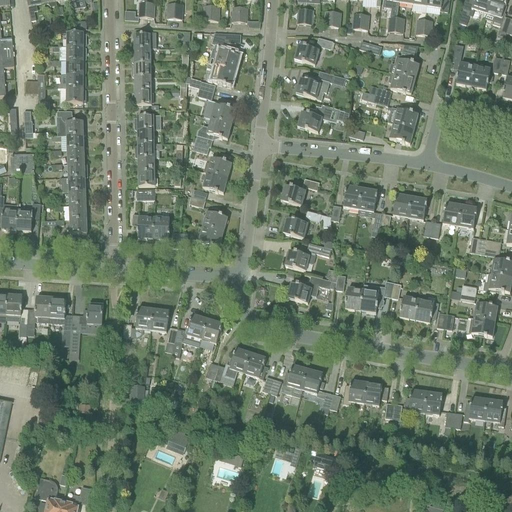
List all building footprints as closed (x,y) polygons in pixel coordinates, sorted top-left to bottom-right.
[(0,0),(0,8),(10,8),(9,0),(0,0)] [(40,0),(25,0),(28,9),(29,15),(31,24),(36,23),(34,14),(33,8),(34,8),(42,7),(40,0)] [(54,0),(40,0),(42,7),(47,5),(50,10),(56,8),(56,4),(54,0)] [(362,0),(362,2),(376,2),(376,9),(381,9),(381,0),(362,0)] [(384,0),(384,2),(383,2),(382,10),(397,12),(398,5),(399,0),(384,0)] [(427,0),(413,0),(412,7),(426,9),(427,0)] [(427,0),(426,9),(440,11),(440,13),(447,15),(448,15),(450,1),(449,1),(449,2),(442,1),(442,0),(427,0)] [(486,16),(491,0),(474,0),(471,11),(486,16)] [(491,0),(486,16),(484,22),(492,24),(491,26),(500,29),(503,19),(505,19),(506,17),(502,16),(505,9),(506,6),(507,0),(505,0),(491,0)] [(146,20),(147,5),(139,5),(138,20),(146,20)] [(147,5),(146,20),(153,21),(154,6),(147,5)] [(174,22),(175,7),(167,6),(166,21),(174,22)] [(182,7),(175,7),(174,22),(182,22),(182,7)] [(211,24),(211,9),(204,8),(203,23),(211,24)] [(219,9),(211,9),(211,24),(218,24),(219,9)] [(239,25),(240,10),(232,10),(231,25),(239,25)] [(247,11),(240,10),(239,25),(246,26),(247,11)] [(463,11),(458,25),(466,27),(470,13),(463,11)] [(137,23),(137,13),(126,12),(125,22),(137,23)] [(298,12),(296,26),(311,28),(313,13),(298,12)] [(332,30),(333,15),(325,14),(324,29),(332,30)] [(333,15),(332,30),(339,30),(341,15),(333,15)] [(360,32),(361,17),(353,17),(352,30),(352,32),(360,32)] [(361,17),(360,32),(367,33),(369,18),(361,17)] [(503,19),(500,29),(497,38),(504,40),(506,36),(511,21),(505,19),(503,19)] [(395,35),(396,20),(389,20),(387,35),(395,35)] [(404,21),(396,20),(395,35),(402,36),(404,21)] [(423,38),(424,23),(417,22),(415,37),(423,38)] [(432,24),(424,23),(423,38),(431,39),(432,24)] [(86,32),(86,24),(74,24),(76,32),(86,32)] [(67,49),(67,50),(83,50),(85,50),(86,49),(86,43),(85,42),(83,42),(83,37),(83,35),(67,35),(67,49)] [(150,36),(150,37),(133,38),(134,52),(150,52),(150,51),(156,51),(155,36),(150,36)] [(213,36),(213,39),(211,46),(214,47),(211,58),(217,59),(214,68),(234,73),(236,67),(237,68),(240,59),(234,57),(234,56),(232,56),(233,53),(226,50),(227,46),(240,47),(240,38),(213,36)] [(1,42),(0,41),(0,55),(13,55),(12,40),(1,41),(1,42)] [(318,40),(315,52),(306,50),(306,49),(303,48),(303,49),(298,47),(293,62),(314,68),(319,53),(318,53),(319,49),(330,52),(333,45),(318,40)] [(361,44),(359,52),(379,58),(381,50),(361,44)] [(451,64),(451,65),(454,65),(455,62),(460,64),(463,49),(455,47),(451,64)] [(390,66),(388,75),(413,82),(415,76),(416,77),(419,68),(413,66),(418,49),(404,48),(401,59),(396,57),(394,67),(390,66)] [(49,50),(49,53),(52,53),(52,54),(59,54),(60,54),(60,52),(67,52),(66,63),(83,64),(85,64),(86,62),(86,57),(85,55),(83,55),(83,51),(83,50),(67,50),(67,49),(49,49),(49,50)] [(150,52),(134,52),(134,58),(133,58),(131,60),(131,63),(133,64),(134,64),(134,66),(150,66),(150,52)] [(13,55),(0,55),(0,69),(3,70),(14,70),(13,55)] [(499,76),(502,61),(495,60),(492,75),(499,76)] [(502,61),(499,76),(507,78),(510,63),(502,61)] [(454,65),(453,72),(458,73),(457,78),(456,78),(456,81),(455,87),(465,89),(465,87),(471,88),(475,69),(460,66),(460,64),(455,62),(454,65)] [(66,77),(83,78),(84,78),(86,76),(86,71),(84,69),(83,69),(83,64),(66,63),(66,77)] [(150,66),(134,66),(134,70),(133,70),(131,72),(131,77),(133,78),(134,78),(134,80),(151,80),(150,66)] [(208,75),(206,83),(217,86),(222,88),(223,87),(226,88),(226,87),(231,89),(234,79),(232,79),(234,73),(214,68),(212,76),(208,75)] [(475,69),(471,88),(477,90),(476,91),(486,93),(487,87),(488,88),(488,85),(490,85),(491,79),(489,79),(490,72),(475,69)] [(317,81),(317,82),(329,85),(343,89),(345,81),(319,74),(317,81)] [(413,82),(388,75),(390,76),(388,84),(389,85),(391,86),(390,92),(402,95),(402,96),(405,97),(405,96),(411,98),(413,88),(412,88),(413,82)] [(57,89),(57,91),(57,92),(60,92),(60,91),(66,91),(66,92),(83,92),(84,92),(86,90),(86,85),(84,84),(83,84),(83,78),(66,77),(60,78),(60,86),(57,89)] [(299,81),(295,96),(321,103),(323,95),(326,96),(329,85),(317,82),(317,81),(308,79),(307,82),(305,82),(299,81)] [(151,80),(134,80),(134,94),(151,94),(151,80)] [(511,101),(511,80),(506,80),(504,93),(503,92),(502,95),(503,96),(502,101),(511,103),(511,101)] [(201,84),(199,92),(213,96),(215,88),(201,84)] [(377,90),(375,98),(389,102),(391,94),(377,90)] [(83,92),(66,92),(66,106),(83,106),(83,92)] [(213,96),(199,92),(197,99),(211,103),(213,96)] [(151,94),(134,94),(134,100),(133,100),(132,101),(132,109),(151,108),(151,94)] [(389,102),(375,98),(373,105),(387,109),(389,102)] [(215,107),(210,122),(230,127),(231,121),(233,122),(235,112),(230,111),(230,110),(227,109),(227,110),(215,107)] [(301,115),(297,130),(317,136),(318,135),(320,127),(322,121),(322,122),(323,122),(323,121),(330,123),(330,121),(332,114),(335,115),(333,122),(336,123),(345,126),(346,125),(348,126),(348,115),(339,113),(321,108),(321,110),(315,109),(315,111),(315,112),(310,111),(309,116),(307,115),(305,115),(305,116),(301,115)] [(412,116),(413,115),(410,114),(410,113),(404,111),(403,113),(391,110),(387,125),(393,127),(412,132),(414,126),(415,127),(418,117),(412,116)] [(30,114),(23,114),(25,136),(25,141),(33,140),(33,136),(32,124),(31,124),(30,114)] [(72,124),(71,114),(56,114),(57,120),(61,120),(61,122),(64,125),(66,125),(66,130),(66,139),(83,139),(83,138),(84,138),(85,137),(85,131),(84,130),(83,130),(82,124),(72,124)] [(160,118),(153,118),(137,119),(137,133),(153,133),(160,132),(160,118)] [(198,133),(194,145),(209,149),(211,143),(212,144),(213,139),(219,140),(219,141),(222,142),(222,141),(227,142),(230,133),(228,133),(230,127),(210,122),(208,131),(204,130),(198,133)] [(393,127),(389,142),(401,145),(401,146),(404,147),(404,146),(410,147),(412,138),(411,138),(412,132),(393,127)] [(362,143),(365,135),(350,131),(348,139),(362,143)] [(153,133),(137,133),(137,147),(154,147),(153,133)] [(83,139),(66,139),(67,153),(83,153),(83,139)] [(209,149),(194,145),(192,153),(207,157),(209,149)] [(154,147),(137,147),(137,153),(136,153),(135,154),(135,159),(136,160),(138,160),(138,161),(154,161),(159,161),(159,153),(161,153),(161,147),(154,147)] [(84,167),(83,153),(67,153),(67,167),(84,167)] [(21,178),(34,177),(34,158),(10,158),(11,178),(17,178),(17,179),(21,179),(21,178)] [(154,161),(138,161),(138,175),(154,175),(154,161)] [(210,161),(206,176),(226,181),(227,175),(229,176),(231,166),(226,165),(226,164),(223,163),(223,164),(210,161)] [(84,167),(67,167),(68,181),(68,182),(84,181),(84,167)] [(154,175),(138,175),(138,189),(155,189),(154,175)] [(226,181),(206,176),(202,191),(215,194),(214,195),(218,196),(218,195),(223,196),(226,187),(224,187),(226,181)] [(68,181),(59,181),(59,182),(59,187),(62,187),(62,195),(68,195),(69,195),(85,195),(84,181),(68,182),(68,181)] [(317,193),(319,185),(304,182),(302,189),(317,193)] [(280,203),(301,209),(305,194),(299,192),(300,189),(296,188),(295,190),(292,189),(290,189),(290,190),(284,188),(280,203)] [(358,211),(361,193),(356,192),(356,190),(346,189),(345,194),(344,197),(345,197),(343,208),(358,211)] [(154,192),(151,192),(136,193),(136,204),(154,203),(154,192)] [(207,196),(192,192),(190,200),(205,203),(207,196)] [(367,194),(361,193),(358,211),(374,213),(376,202),(377,199),(376,199),(377,194),(367,192),(367,194)] [(85,195),(69,195),(69,209),(85,208),(85,195)] [(408,219),(411,201),(405,200),(406,199),(396,197),(395,202),(394,202),(394,205),(395,206),(393,216),(408,219)] [(0,198),(0,219),(1,219),(1,220),(2,220),(1,232),(10,233),(10,231),(16,232),(17,214),(18,208),(4,207),(4,199),(0,198)] [(205,203),(190,200),(188,207),(203,211),(205,203)] [(411,201),(408,219),(423,222),(425,211),(426,211),(426,208),(427,202),(417,201),(417,202),(411,201)] [(444,214),(442,225),(458,227),(461,209),(455,208),(455,207),(446,205),(445,211),(444,211),(444,214)] [(17,214),(16,232),(22,232),(22,234),(31,234),(32,222),(32,221),(39,222),(40,207),(32,207),(31,214),(17,214)] [(86,222),(85,208),(69,209),(70,223),(86,222)] [(338,224),(341,210),(333,208),(331,220),(330,223),(338,224)] [(467,210),(461,209),(458,227),(473,230),(475,219),(476,219),(476,216),(475,216),(476,211),(467,209),(467,210)] [(286,220),(282,236),(303,241),(308,222),(319,225),(320,223),(322,223),(322,230),(323,230),(323,229),(330,229),(331,229),(330,223),(331,220),(307,213),(305,221),(301,220),(301,221),(295,220),(294,222),(292,221),(292,222),(286,220)] [(206,215),(202,229),(222,235),(223,229),(225,230),(227,220),(222,219),(222,218),(219,217),(219,218),(206,215)] [(380,232),(383,217),(375,216),(373,230),(380,232)] [(383,217),(380,232),(388,233),(390,218),(383,217)] [(153,241),(154,220),(138,220),(137,233),(136,236),(137,236),(137,241),(147,242),(147,240),(153,241)] [(154,220),(153,241),(158,241),(158,242),(168,243),(169,221),(163,221),(154,220)] [(86,222),(70,223),(70,237),(69,237),(69,245),(80,244),(80,237),(87,236),(86,222)] [(430,240),(433,225),(425,224),(422,239),(430,240)] [(433,225),(430,240),(438,241),(440,227),(433,225)] [(222,235),(202,229),(198,244),(211,248),(210,249),(213,250),(214,249),(219,250),(221,241),(220,241),(222,235)] [(179,251),(180,236),(172,236),(172,251),(179,251)] [(180,236),(179,251),(187,252),(188,237),(180,236)] [(476,257),(479,242),(471,240),(469,255),(476,257)] [(486,243),(479,242),(476,257),(484,258),(485,250),(486,243)] [(486,243),(485,250),(499,253),(501,245),(486,243)] [(303,257),(297,255),(294,254),(294,255),(288,253),(284,269),(305,274),(307,266),(312,267),(315,256),(327,259),(329,252),(323,251),(323,250),(309,246),(307,254),(304,253),(303,257)] [(499,253),(485,250),(484,258),(498,260),(499,253)] [(491,277),(511,280),(511,275),(511,274),(511,264),(509,264),(506,263),(506,264),(493,262),(491,277)] [(511,280),(491,277),(488,276),(486,285),(484,285),(482,293),(495,295),(495,294),(501,295),(504,296),(504,295),(509,296),(511,286),(510,286),(511,280)] [(336,286),(335,293),(343,294),(345,279),(337,278),(337,279),(336,286)] [(304,289),(299,288),(299,287),(296,286),(296,287),(290,286),(286,301),(307,307),(310,298),(316,300),(318,289),(329,292),(331,285),(331,284),(327,283),(311,279),(309,286),(306,285),(304,289)] [(390,301),(393,286),(385,284),(383,299),(390,301)] [(400,287),(393,286),(390,301),(398,302),(400,287)] [(461,293),(460,295),(475,298),(476,290),(462,288),(462,289),(461,293)] [(360,313),(363,292),(347,290),(346,303),(345,303),(344,306),(345,306),(344,312),(354,313),(354,312),(360,313)] [(363,292),(360,313),(366,313),(366,315),(375,316),(376,311),(377,311),(377,308),(376,307),(378,295),(378,293),(372,292),(371,294),(363,292)] [(475,298),(460,295),(459,303),(474,305),(475,298)] [(6,318),(5,323),(19,324),(19,327),(27,327),(28,312),(22,312),(22,311),(21,311),(22,299),(13,298),(13,299),(7,299),(6,318)] [(403,299),(402,303),(401,312),(400,312),(399,315),(400,315),(399,320),(408,322),(409,321),(414,322),(418,302),(403,299)] [(418,302),(414,322),(420,323),(420,325),(429,326),(430,321),(431,321),(435,322),(438,307),(433,306),(435,300),(428,299),(427,302),(421,301),(419,302),(418,302)] [(27,327),(27,332),(34,332),(34,328),(35,325),(49,326),(49,321),(51,302),(44,302),(44,300),(36,300),(35,312),(34,312),(34,313),(28,312),(27,327)] [(49,321),(49,326),(63,327),(62,332),(71,333),(72,318),(64,318),(64,317),(65,317),(65,314),(66,302),(57,301),(57,302),(51,302),(49,321)] [(473,321),(493,325),(494,319),(496,319),(497,310),(492,309),(492,308),(489,307),(489,308),(476,306),(473,321)] [(71,333),(69,356),(76,356),(78,333),(86,334),(87,327),(93,327),(102,328),(102,325),(102,322),(103,308),(88,307),(87,313),(83,313),(83,319),(72,318),(71,333)] [(137,319),(135,331),(134,331),(134,332),(133,332),(133,333),(133,335),(135,335),(134,341),(138,341),(140,340),(142,338),(142,336),(143,333),(151,333),(153,313),(147,313),(147,311),(138,310),(137,315),(136,315),(136,318),(137,319)] [(159,314),(153,313),(151,333),(166,335),(168,322),(168,323),(169,319),(168,319),(169,314),(159,313),(159,314)] [(444,332),(446,317),(439,316),(436,331),(444,332)] [(174,346),(174,347),(171,359),(179,361),(181,348),(182,346),(199,351),(201,343),(207,323),(201,322),(202,320),(192,317),(191,323),(190,322),(189,325),(190,326),(188,331),(185,330),(184,333),(177,332),(174,346)] [(446,317),(444,332),(451,333),(454,318),(446,317)] [(468,320),(468,321),(470,321),(468,336),(471,336),(471,337),(473,337),(473,339),(483,341),(484,340),(486,340),(487,339),(492,340),(494,331),(492,330),(493,325),(473,321),(468,320)] [(207,323),(201,343),(216,347),(220,335),(221,332),(222,327),(213,324),(212,325),(207,323)] [(123,327),(123,342),(131,342),(131,327),(123,327)] [(174,346),(177,332),(170,330),(166,345),(174,346)] [(233,359),(230,369),(228,368),(224,381),(234,384),(237,374),(244,377),(250,357),(245,356),(245,354),(236,351),(234,356),(233,359)] [(256,359),(250,357),(244,377),(262,382),(265,374),(267,374),(268,371),(264,369),(265,366),(264,366),(266,361),(256,358),(256,359)] [(213,383),(217,369),(210,366),(206,381),(213,383)] [(285,381),(282,392),(281,395),(291,398),(292,394),(301,396),(301,393),(307,374),(301,372),(301,371),(292,368),(291,373),(290,373),(288,382),(285,381)] [(225,371),(217,369),(213,383),(220,385),(225,371)] [(307,374),(301,393),(316,397),(318,391),(321,392),(323,385),(321,384),(321,382),(322,376),(313,374),(312,375),(307,374)] [(269,396),(274,382),(266,380),(262,394),(269,396)] [(281,384),(274,382),(269,396),(276,399),(281,384)] [(344,390),(342,407),(354,409),(354,406),(363,407),(366,387),(360,386),(360,385),(351,383),(350,389),(349,389),(349,391),(344,390)] [(366,387),(363,407),(379,409),(380,402),(386,403),(388,391),(381,390),(382,388),(372,386),(372,388),(366,387)] [(131,389),(130,397),(130,407),(143,408),(144,389),(131,389)] [(162,393),(160,401),(167,404),(170,396),(162,393)] [(423,416),(426,396),(420,396),(421,394),(411,393),(410,398),(409,398),(409,401),(410,401),(409,405),(405,405),(403,417),(412,418),(415,415),(423,416)] [(326,396),(322,410),(321,416),(328,417),(329,412),(333,398),(326,396)] [(432,397),(426,396),(423,416),(439,419),(441,406),(442,403),(441,403),(442,397),(432,396),(432,397)] [(340,399),(333,398),(329,412),(336,414),(340,399)] [(484,424),(487,404),(481,403),(481,402),(471,400),(470,406),(469,408),(465,407),(463,424),(468,425),(469,422),(484,424)] [(0,456),(11,406),(0,403),(0,456)] [(493,405),(487,404),(484,424),(498,426),(497,429),(503,430),(505,413),(502,413),(502,410),(502,405),(493,403),(493,405)] [(386,406),(384,421),(392,422),(395,407),(386,406)] [(395,407),(392,422),(399,423),(401,408),(395,407)] [(446,419),(445,430),(452,431),(454,416),(447,415),(446,419)] [(454,416),(452,431),(460,432),(461,421),(462,417),(454,416)] [(71,422),(70,436),(78,437),(79,423),(71,422)] [(173,433),(171,433),(165,447),(184,454),(185,450),(195,454),(196,450),(192,449),(195,441),(184,437),(184,436),(173,431),(173,433)] [(262,446),(271,447),(272,438),(263,437),(262,446)] [(242,471),(245,460),(222,451),(218,450),(217,453),(221,455),(218,463),(242,471)] [(295,450),(293,456),(277,451),(275,460),(290,465),(289,468),(295,470),(301,452),(295,450)] [(316,455),(312,468),(333,474),(339,451),(336,450),(333,459),(332,459),(330,459),(316,455)] [(422,468),(430,471),(432,467),(425,463),(422,468)] [(52,484),(45,482),(40,481),(35,501),(48,504),(45,511),(61,511),(63,505),(54,503),(57,491),(57,489),(56,487),(55,486),(52,484)] [(71,506),(63,505),(61,511),(77,511),(79,505),(86,506),(90,492),(82,490),(80,499),(73,498),(71,506)]
